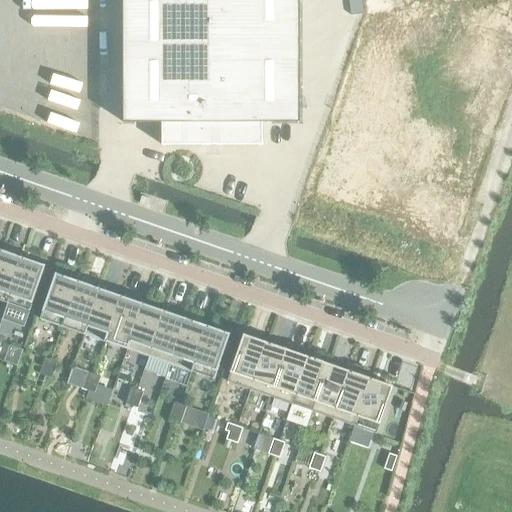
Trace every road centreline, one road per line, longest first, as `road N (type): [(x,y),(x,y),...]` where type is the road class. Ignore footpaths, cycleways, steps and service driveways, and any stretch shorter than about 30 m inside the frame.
road 1 (unclassified): [(433,357),(432,321),(0,171)]
road 2 (residential): [(0,205),(433,357)]
road 3 (unclassified): [(388,511),(433,357)]
